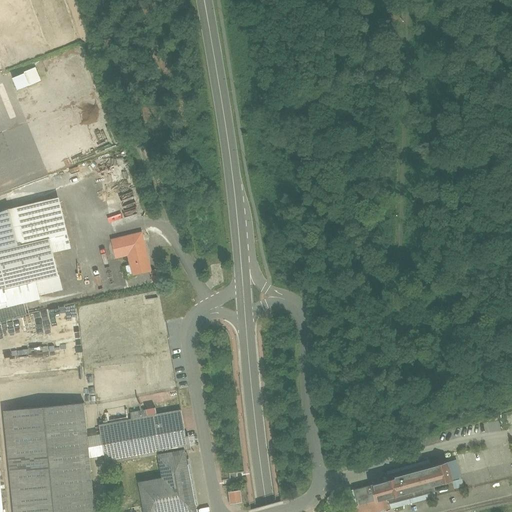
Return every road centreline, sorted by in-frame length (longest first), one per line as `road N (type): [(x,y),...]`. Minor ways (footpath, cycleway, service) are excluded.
road 1 (primary): [(240,252),(205,0)]
road 2 (residential): [(205,307),(190,327),(189,354),(218,511)]
road 3 (residential): [(320,484),(305,395),(306,321),(281,298)]
road 4 (primary): [(266,511),(245,331)]
